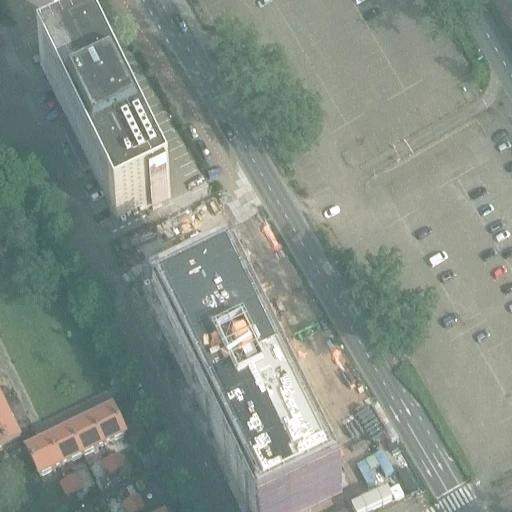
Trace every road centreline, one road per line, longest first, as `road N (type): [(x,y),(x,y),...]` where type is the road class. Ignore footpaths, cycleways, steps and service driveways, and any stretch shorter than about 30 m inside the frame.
road 1 (secondary): [(162,0),(459,511)]
road 2 (residential): [(213,511),(23,128)]
